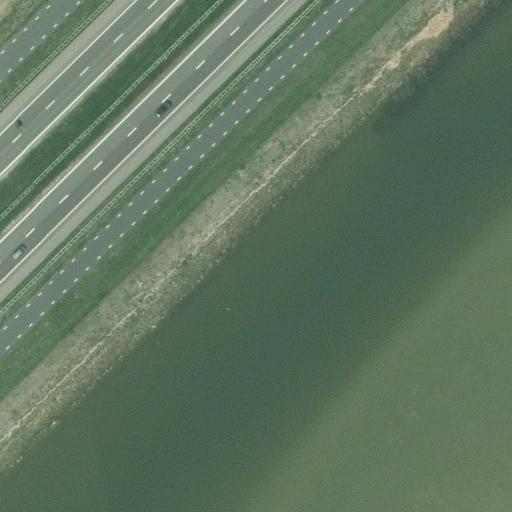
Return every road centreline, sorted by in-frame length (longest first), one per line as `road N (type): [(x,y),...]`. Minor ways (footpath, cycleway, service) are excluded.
road 1 (unclassified): [(0,340),(346,0)]
road 2 (motorway): [(0,266),(272,0)]
road 3 (motorway): [(157,0),(0,155)]
